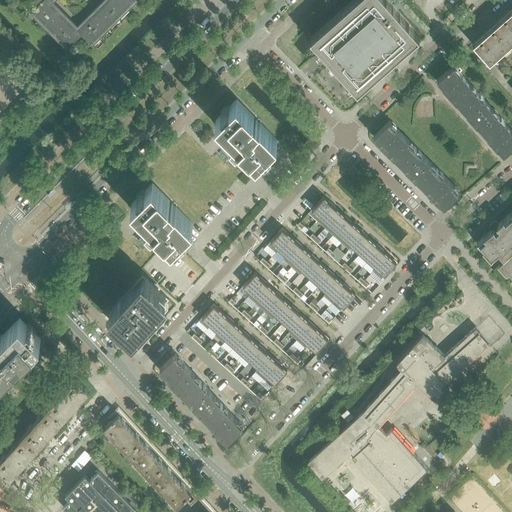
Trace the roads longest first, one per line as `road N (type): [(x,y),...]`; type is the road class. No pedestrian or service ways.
road 1 (residential): [(222,479),(443,234)]
road 2 (residential): [(344,137),(126,376)]
road 3 (secondary): [(20,262),(245,37)]
road 4 (secondary): [(222,12),(0,231)]
road 5 (residential): [(489,0),(344,137)]
road 6 (residential): [(126,376),(37,473),(23,495),(31,511)]
road 7 (residential): [(126,376),(20,262)]
road 8 (residential): [(222,479),(126,376)]
road 9 (residential): [(344,137),(245,37)]
road 10 (residential): [(443,234),(344,137)]
